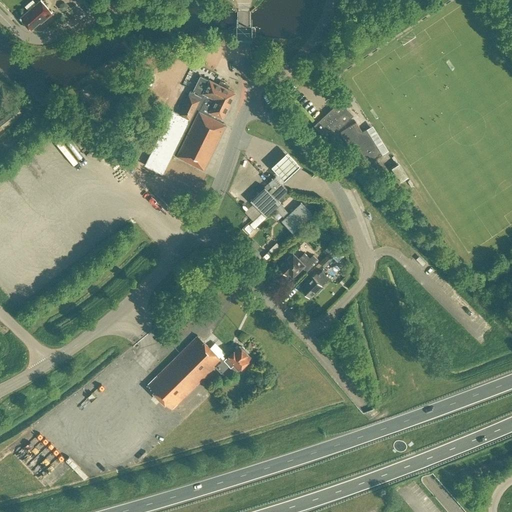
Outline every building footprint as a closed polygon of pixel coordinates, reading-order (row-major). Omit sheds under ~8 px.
[(29,11),(21,18),(30,30),(40,22),(41,23),(51,14),(41,1),(36,5),(32,0),(25,7),(29,11)] [(225,89),(227,85),(221,82),(219,87),(200,77),(192,92),(193,93),(191,96),(189,95),(179,114),(172,111),(144,166),(162,174),(172,154),(176,156),(177,155),(203,169),(225,125),(218,122),(221,116),(221,117),(233,93),(225,89)] [(327,141),(353,117),(340,103),(314,127),(327,141)] [(0,116),(0,124),(4,129),(23,114),(15,104),(0,116)] [(367,129),(362,132),(356,122),(340,133),(350,149),(355,145),(367,164),(382,155),(367,129)] [(269,170),(275,176),(282,184),(298,170),(285,156),(269,170)] [(397,161),(388,166),(398,182),(407,176),(397,161)] [(271,188),(269,191),(265,187),(250,200),(266,217),(275,209),(284,219),(282,221),(293,233),(312,215),(301,203),(300,203),(301,204),(289,214),(280,204),(281,203),(278,200),(288,191),(282,184),(275,176),(267,183),(271,188)] [(252,239),(241,250),(243,252),(247,256),(248,257),(260,247),(252,239)] [(325,250),(329,254),(320,263),(325,268),(334,259),(331,257),(338,250),(332,243),(325,250)] [(246,258),(248,257),(247,256),(243,252),(241,254),(238,256),(243,261),(246,258)] [(310,259),(304,253),(300,257),(298,254),(295,257),(294,255),(282,267),(287,272),(288,271),(292,275),(302,265),(308,271),(318,260),(313,255),(310,259)] [(329,278),(322,271),(315,278),(312,275),(299,288),(309,298),(316,291),(317,292),(323,286),(322,285),(329,278)] [(179,327),(185,322),(189,318),(183,313),(174,322),(179,327)] [(235,372),(238,370),(250,357),(239,345),(222,362),(219,359),(220,358),(197,335),(147,384),(171,409),(214,366),(221,372),(228,365),(235,372)] [(447,397),(449,403),(476,393),(474,387),(447,397)] [(15,452),(18,457),(43,445),(40,440),(15,452)]
